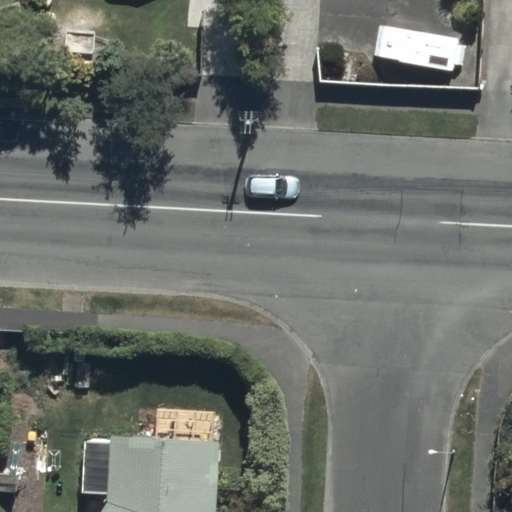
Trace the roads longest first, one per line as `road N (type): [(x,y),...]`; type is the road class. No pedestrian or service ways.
road 1 (secondary): [(0,198),(399,219)]
road 2 (residential): [(399,219),(384,511)]
